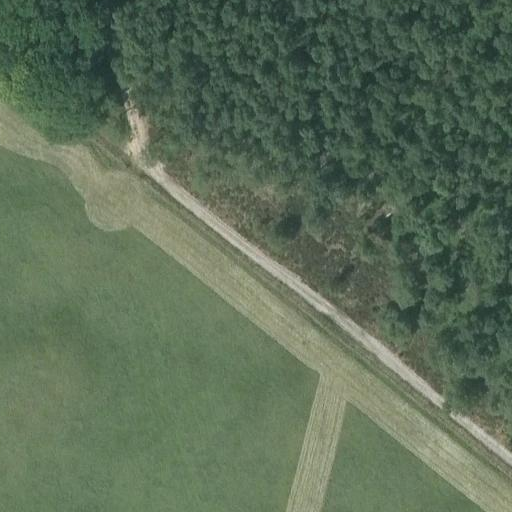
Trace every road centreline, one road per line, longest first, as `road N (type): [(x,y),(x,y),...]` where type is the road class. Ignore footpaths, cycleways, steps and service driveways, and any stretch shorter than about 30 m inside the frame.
road 1 (track): [(511,463),(93,129)]
road 2 (track): [(148,169),(109,47),(107,0)]
